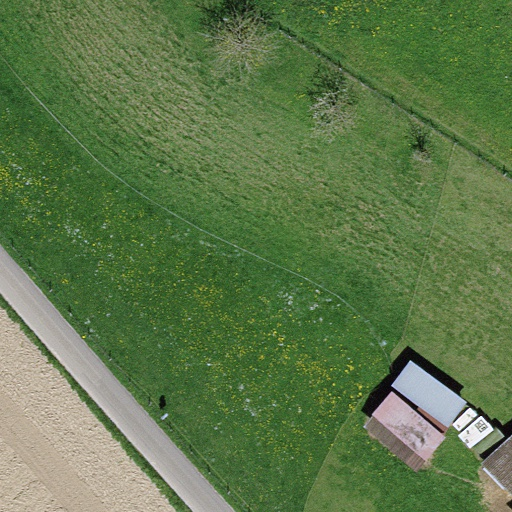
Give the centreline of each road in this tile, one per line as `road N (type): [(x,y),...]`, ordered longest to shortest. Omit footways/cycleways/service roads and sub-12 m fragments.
road 1 (unclassified): [(128,415),(0,266)]
road 2 (residential): [(216,511),(128,415)]
